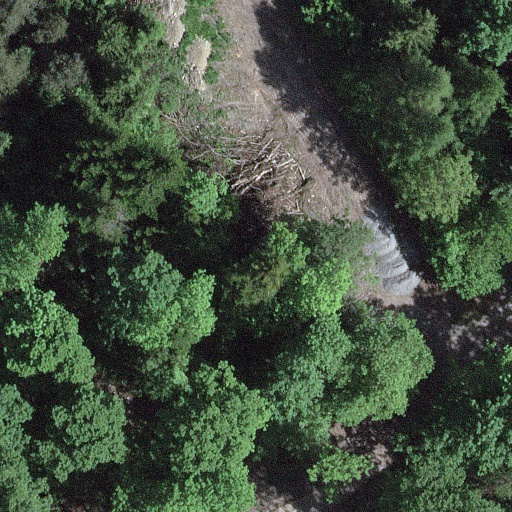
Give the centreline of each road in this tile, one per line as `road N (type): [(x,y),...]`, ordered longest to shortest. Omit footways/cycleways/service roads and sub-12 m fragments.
road 1 (track): [(511,288),(445,0)]
road 2 (track): [(511,356),(289,511)]
